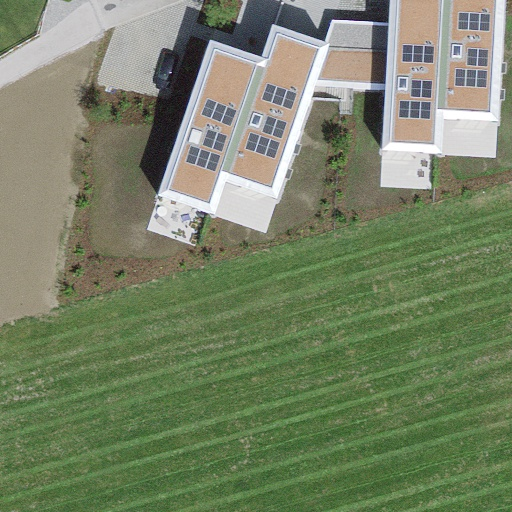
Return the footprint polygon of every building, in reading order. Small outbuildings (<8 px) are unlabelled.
[(390,0),(390,22),(387,88),(384,147),(438,149),(440,117),(446,0),(390,0)] [(446,0),(440,117),(498,120),(504,0),(446,0)] [(333,20),(325,40),(312,84),(387,88),(390,22),(333,20)] [(272,24),(262,57),(222,180),(277,197),(312,84),(325,40),(272,24)] [(262,57),(209,40),(159,195),(212,211),(222,180),(262,57)]
